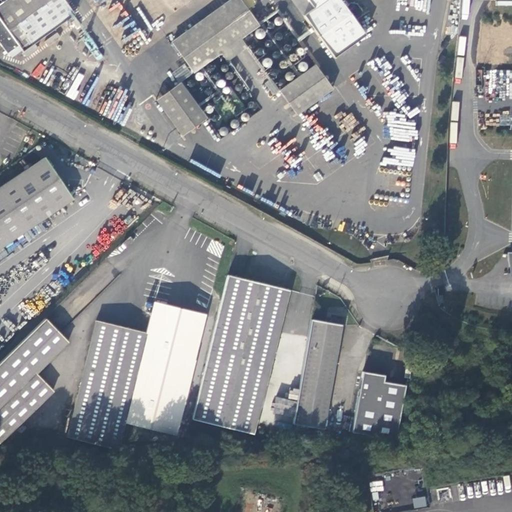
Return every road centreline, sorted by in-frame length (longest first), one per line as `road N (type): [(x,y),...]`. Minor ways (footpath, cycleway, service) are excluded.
road 1 (residential): [(0,85),(390,299)]
road 2 (unknown): [(208,157),(380,38),(432,54)]
road 3 (unknown): [(310,255),(285,396)]
